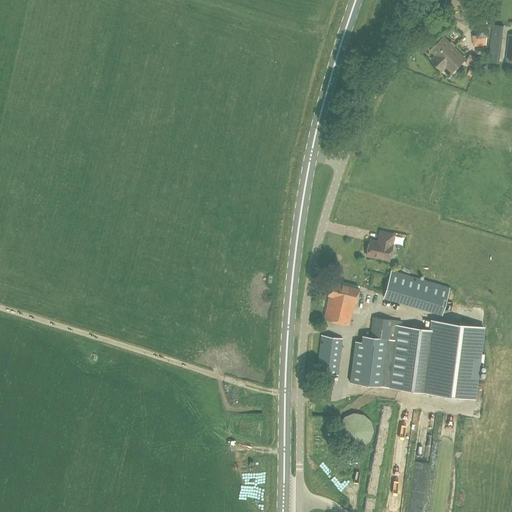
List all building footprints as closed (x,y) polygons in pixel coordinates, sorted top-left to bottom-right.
[(478,38),(490,36),(487,17),(475,18),(477,32),(478,38)] [(452,72),(465,58),(444,37),(431,49),(437,55),(433,59),(442,69),(446,66),(452,72)] [(366,255),(389,260),(392,245),(391,245),(393,235),(381,232),(378,242),(370,240),(366,255)] [(449,286),(391,270),(384,297),(442,314),(449,286)] [(324,318),(349,324),(354,301),(356,302),(359,289),(332,281),(328,295),(330,295),(324,318)] [(356,340),(350,382),(385,386),(393,324),(393,319),(373,316),(371,336),(363,335),(362,341),(356,340)] [(433,329),(425,391),(474,398),(483,326),(434,320),(433,329)] [(433,329),(393,324),(385,386),(425,391),(433,329)] [(338,374),(342,338),(321,335),(317,372),(338,374)]
